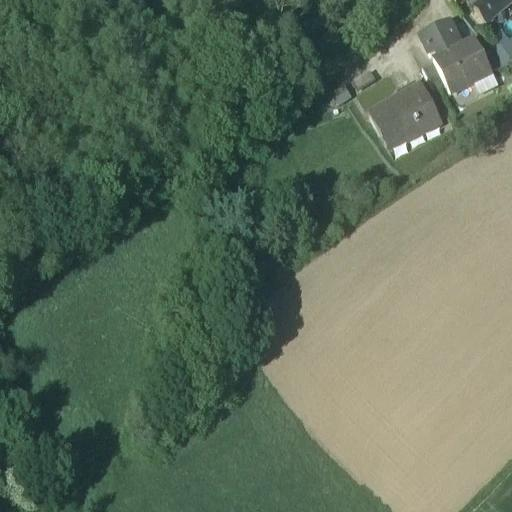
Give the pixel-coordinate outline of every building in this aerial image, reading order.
[(133,0),(123,12),(142,29),(166,2),(183,17),(198,0),(133,0)] [(227,0),(224,0),(211,14),(218,20),(232,4),(227,0)] [(511,0),(486,0),(473,11),(483,22),(488,18),(505,5),(511,0)] [(232,4),(218,20),(224,26),(240,11),(232,4)] [(421,43),(433,67),(461,52),(448,29),(421,43)] [(511,52),(505,43),(495,51),(507,68),(511,64),(511,52)] [(461,52),(433,67),(444,88),(450,99),(490,78),(473,46),(461,52)] [(507,68),(495,51),(489,55),(500,70),(507,68)] [(444,88),(433,67),(422,73),(433,94),(444,88)] [(490,78),(450,99),(456,110),(496,89),(490,78)] [(415,86),(396,97),(400,104),(369,121),(380,139),(395,131),(405,149),(439,129),(415,86)]
